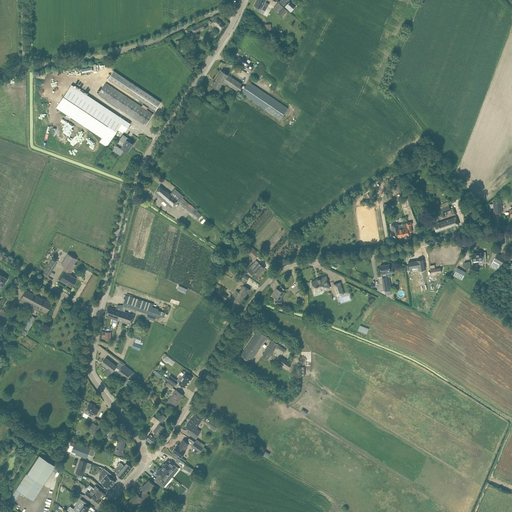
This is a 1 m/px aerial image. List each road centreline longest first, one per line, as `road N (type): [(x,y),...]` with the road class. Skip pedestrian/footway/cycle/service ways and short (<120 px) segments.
road 1 (unclassified): [(144,456),(183,415),(254,298),(281,270),(511,228)]
road 2 (unclassified): [(95,313),(130,183),(235,16)]
road 3 (unclassified): [(235,16),(212,14),(96,58),(32,67),(23,54),(22,0)]
road 4 (unclassified): [(144,456),(89,373),(95,313)]
